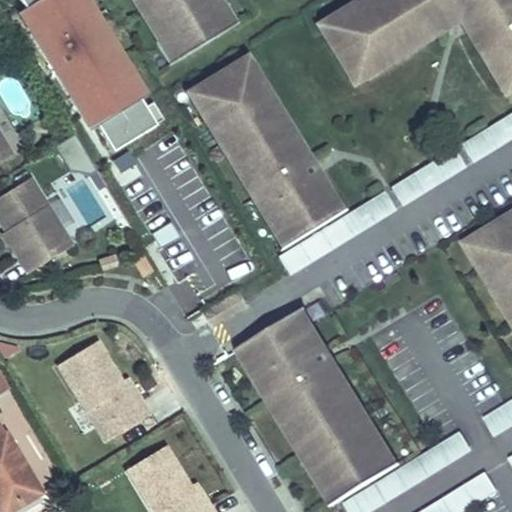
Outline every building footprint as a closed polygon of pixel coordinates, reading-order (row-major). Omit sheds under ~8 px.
[(19,0),(24,7),(14,13),(86,130),(92,125),(112,158),(155,132),(135,99),(143,91),(86,0),(19,0)] [(131,0),(172,70),(238,33),(218,0),(131,0)] [(316,28),(353,88),(394,62),(390,54),(425,32),(431,40),(459,23),(480,58),(488,53),(496,67),(489,72),(500,90),(511,83),(511,4),(511,5),(508,0),(380,0),(363,11),(358,3),(316,28)] [(361,0),(358,3),(363,11),(380,0),(361,0)] [(425,32),(390,54),(394,62),(431,40),(425,32)] [(488,53),(480,58),(489,72),(496,67),(488,53)] [(246,59),(237,65),(247,81),(256,75),(246,59)] [(237,65),(196,91),(205,106),(197,112),(219,148),(227,143),(238,160),(229,165),(274,237),(283,232),(292,246),(335,220),(326,205),(333,201),(289,128),(281,133),(270,116),(278,111),(256,75),(247,81),(237,65)] [(511,83),(500,90),(504,97),(511,92),(511,83)] [(196,91),(187,96),(197,112),(205,106),(196,91)] [(278,111),(270,116),(281,133),(289,128),(278,111)] [(77,137),(58,145),(72,179),(92,171),(77,137)] [(227,143),(219,148),(229,165),(238,160),(227,143)] [(2,146),(0,147),(0,165),(10,159),(2,146)] [(29,183),(0,200),(0,223),(7,235),(13,232),(29,257),(20,262),(28,276),(56,259),(49,247),(63,238),(29,183)] [(387,195),(364,205),(372,223),(395,212),(387,195)] [(333,201),(326,205),(335,220),(342,215),(333,201)] [(511,218),(480,239),(485,246),(473,254),(484,271),(492,266),(503,284),(494,289),(511,317),(511,218)] [(7,235),(4,237),(20,262),(29,257),(13,232),(7,235)] [(283,232),(274,237),(283,252),(292,246),(283,232)] [(63,238),(49,247),(56,259),(71,250),(63,238)] [(289,275),(333,254),(325,238),(281,260),(289,275)] [(468,246),(473,254),(485,246),(480,239),(468,246)] [(143,258),(133,264),(143,280),(152,274),(143,258)] [(484,271),(494,289),(503,284),(492,266),(484,271)] [(246,308),(240,295),(206,313),(212,326),(246,308)] [(458,310),(472,342),(487,335),(472,304),(458,310)] [(301,315),(293,320),(301,334),(309,329),(301,315)] [(293,320),(250,347),(259,361),(250,367),(294,439),(303,434),(313,451),(305,456),(327,492),(336,487),(346,501),(386,475),(377,461),(386,455),(364,419),(355,424),(345,406),(353,401),(309,329),(301,334),(293,320)] [(95,346),(59,368),(98,431),(112,423),(120,436),(148,419),(139,405),(134,408),(120,386),(95,346)] [(250,347),(241,353),(250,367),(259,361),(250,347)] [(511,369),(497,348),(479,360),(506,399),(511,395),(511,369)] [(126,383),(120,386),(134,408),(139,405),(126,383)] [(353,401),(345,406),(355,424),(364,419),(353,401)] [(495,438),(511,428),(511,402),(484,418),(495,438)] [(42,496),(0,422),(0,511),(15,511),(42,497),(42,496)] [(112,423),(98,431),(106,445),(120,436),(112,423)] [(303,434),(294,439),(305,456),(313,451),(303,434)] [(399,470),(409,489),(472,454),(461,436),(399,470)] [(164,452),(128,473),(151,511),(209,511),(208,510),(204,511),(201,511),(189,491),(164,452)] [(386,455),(377,461),(386,475),(395,470),(386,455)] [(194,487),(189,491),(201,511),(204,511),(208,510),(194,487)] [(336,487),(327,492),(337,507),(346,501),(336,487)]
